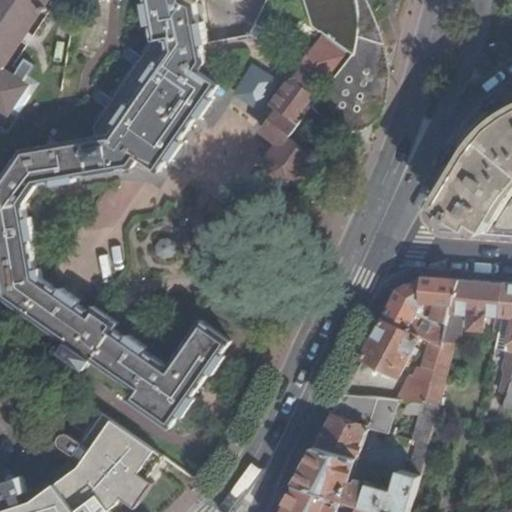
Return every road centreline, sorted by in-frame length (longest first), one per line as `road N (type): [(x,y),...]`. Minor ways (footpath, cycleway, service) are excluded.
road 1 (secondary): [(374,241),(284,439)]
road 2 (secondary): [(441,0),(393,198)]
road 3 (tertiary): [(441,137),(475,48),(483,0)]
road 4 (residential): [(374,241),(511,265)]
